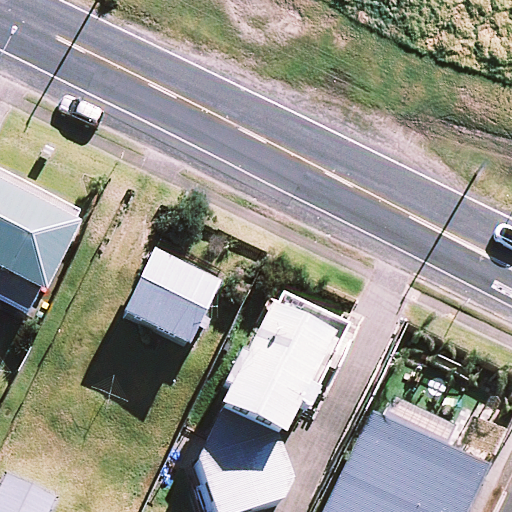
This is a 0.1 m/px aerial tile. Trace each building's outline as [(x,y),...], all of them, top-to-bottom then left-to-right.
[(0,276),(47,300),(84,227),(0,183),(0,276)] [(215,289),(151,258),(121,319),(185,351),(215,289)] [(339,332),(271,298),(217,408),(222,410),(195,465),(210,511),(258,511),(276,506),(293,472),(274,462),(339,332)] [(369,415),(321,511),(464,511),(508,423),(449,394),(457,379),(395,349),(375,391),(395,401),(384,422),(369,415)] [(49,511),(54,504),(3,479),(0,486),(0,511),(49,511)]
